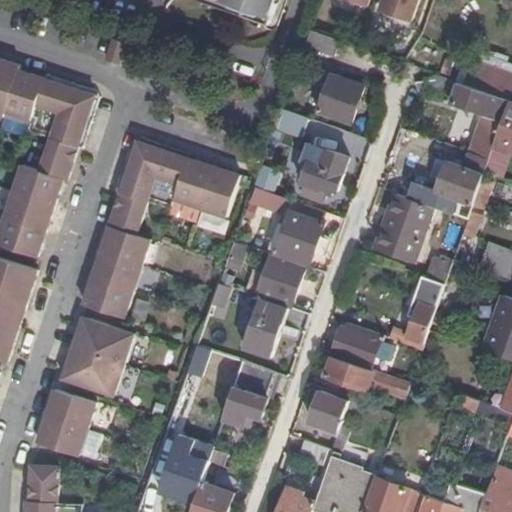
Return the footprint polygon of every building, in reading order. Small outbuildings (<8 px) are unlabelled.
[(129,0),(272,42),(287,0),(129,0)] [(384,0),(382,8),(426,24),(434,0),(384,0)] [(311,30),(308,38),(303,54),(313,57),(316,50),(338,57),(344,41),(311,30)] [(119,68),(126,47),(114,43),(108,64),(119,68)] [(18,76),(20,74),(21,70),(0,62),(0,119),(4,121),(5,117),(18,76)] [(478,80),(503,89),(509,73),(484,63),(478,80)] [(320,111),(354,123),(366,87),(328,73),(325,82),(329,83),(320,111)] [(31,125),(45,82),(20,74),(18,76),(5,117),(31,125)] [(495,146),(511,100),(438,75),(416,83),(419,89),(421,94),(441,88),(455,93),(452,101),(483,112),(469,152),(472,153),(490,160),(495,146)] [(45,82),(96,99),(98,94),(47,78),(45,82)] [(50,141),(79,151),(96,99),(45,82),(31,125),(28,134),(50,141)] [(83,152),(89,133),(100,100),(96,99),(79,151),(83,152)] [(511,99),(511,100),(495,146),(511,151),(511,99)] [(310,117),(284,108),(277,126),(303,136),(310,117)] [(68,184),(79,151),(50,141),(42,174),(41,175),(63,183),(68,184)] [(140,141),(139,145),(190,161),(191,158),(140,141)] [(134,144),(133,148),(117,195),(122,196),(139,145),(134,144)] [(139,145),(122,196),(149,205),(173,213),(176,204),(190,161),(139,145)] [(329,150),(328,151),(327,156),(318,153),(315,152),(312,162),(311,162),(303,183),(333,194),(335,189),(339,190),(345,174),(344,174),(350,157),(329,150)] [(483,179),(490,160),(472,153),(466,168),(449,162),(434,207),(469,219),(477,196),(483,179)] [(215,170),(190,161),(176,204),(202,212),(215,170)] [(55,209),(63,183),(41,175),(42,174),(23,168),(14,196),(55,209)] [(241,178),(215,170),(202,212),(227,220),(241,178)] [(494,183),(483,179),(477,196),(488,200),(494,183)] [(252,203),(283,214),(289,200),(257,189),(252,203)] [(428,204),(399,194),(393,209),(388,208),(382,224),(386,226),(379,247),(415,260),(423,239),(416,237),(428,204)] [(47,234),(55,209),(14,196),(6,221),(47,234)] [(149,205),(122,196),(119,203),(111,230),(137,239),(138,237),(149,205)] [(469,219),(463,236),(474,239),(488,200),(477,196),(469,219)] [(326,224),(330,213),(311,206),(307,217),(326,224)] [(277,256),(292,261),(292,258),(312,265),(316,252),(321,238),(326,224),(307,217),(292,212),(277,256)] [(0,247),(38,260),(47,234),(6,221),(0,238),(0,247)] [(137,239),(111,230),(102,255),(144,269),(152,242),(138,237),(137,239)] [(321,238),(316,252),(324,255),(329,240),(321,238)] [(472,266),(511,280),(511,278),(511,253),(481,242),(472,266)] [(243,264),(249,247),(238,243),(232,260),(243,264)] [(144,269),(102,255),(94,281),(135,295),(144,269)] [(446,284),(453,264),(426,255),(420,274),(423,275),(446,284)] [(38,274),(34,272),(0,260),(0,294),(29,305),(38,274)] [(291,309),(293,309),(306,269),(280,260),(267,300),(291,309)] [(447,336),(472,266),(455,260),(453,264),(446,284),(430,330),(447,336)] [(423,348),(430,330),(446,284),(423,275),(410,314),(416,316),(410,334),(407,343),(423,348)] [(127,321),(135,295),(94,281),(85,307),(89,308),(127,321)] [(29,305),(0,294),(0,327),(18,334),(29,305)] [(511,359),(511,297),(506,296),(487,350),(511,359)] [(247,347),(275,357),(291,309),(267,300),(263,298),(247,347)] [(137,337),(85,320),(75,350),(127,368),(137,337)] [(407,343),(410,334),(405,333),(408,326),(397,322),(392,338),(407,343)] [(387,336),(352,324),(351,329),(343,327),(334,353),(373,366),(382,340),(385,341),(387,336)] [(18,334),(0,327),(0,361),(4,363),(8,364),(18,334)] [(403,356),(418,362),(422,351),(391,339),(388,346),(403,352),(403,356)] [(127,368),(75,350),(65,381),(75,384),(117,397),(127,368)] [(393,376),(375,370),(374,371),(334,357),(328,374),(368,389),(370,384),(387,391),(393,376)] [(281,373),(245,361),(226,420),(248,427),(252,414),(257,416),(265,419),(281,373)] [(393,376),(387,391),(406,398),(411,383),(393,376)] [(361,402),(351,398),(349,401),(323,391),(312,421),(340,431),(346,413),(356,417),(361,402)] [(58,392),(49,418),(91,432),(99,405),(70,397),(58,392)] [(476,411),(478,409),(480,400),(464,394),(460,405),(476,411)] [(511,420),(511,410),(506,408),(480,400),(478,409),(511,420)] [(340,431),(334,450),(336,451),(344,454),(356,417),(346,413),(340,431)] [(253,428),(257,416),(252,414),(248,427),(253,428)] [(49,418),(41,445),(82,459),(91,432),(49,418)] [(330,469),(333,460),(336,451),(334,450),(307,441),(301,458),(330,469)] [(200,500),(205,482),(211,463),(176,451),(164,487),(200,500)] [(212,461),(226,466),(229,457),(215,452),(212,461)] [(350,511),(365,511),(373,490),(376,479),(364,475),(365,472),(333,460),(330,469),(318,503),(317,507),(331,511),(343,511),(345,510),(350,511)] [(511,511),(511,469),(499,464),(488,495),(482,511),(511,511)] [(31,497),(31,503),(61,504),(62,469),(33,468),(31,497)] [(417,511),(424,492),(378,477),(373,490),(365,511),(417,511)] [(200,500),(195,511),(230,511),(237,494),(205,482),(200,500)] [(482,511),(488,495),(462,486),(455,505),(429,496),(423,511),(482,511)] [(315,511),(317,507),(318,503),(297,495),(299,490),(289,487),(280,511),(315,511)] [(85,511),(86,506),(61,504),(31,503),(30,511),(85,511)]
